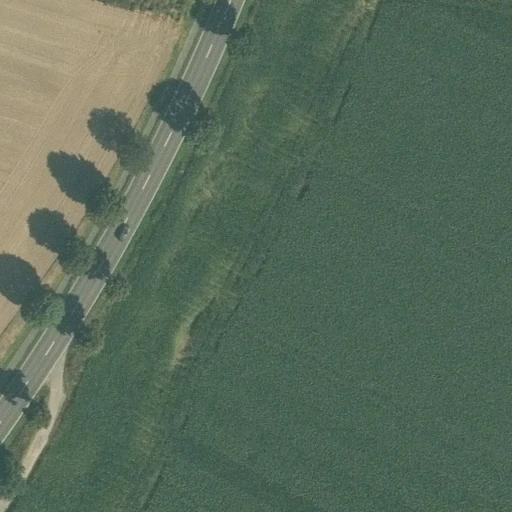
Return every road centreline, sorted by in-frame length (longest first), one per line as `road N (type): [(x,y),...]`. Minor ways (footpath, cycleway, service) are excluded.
road 1 (secondary): [(229,0),(142,190),(0,422)]
road 2 (track): [(0,511),(52,414),(56,380),(47,352)]
